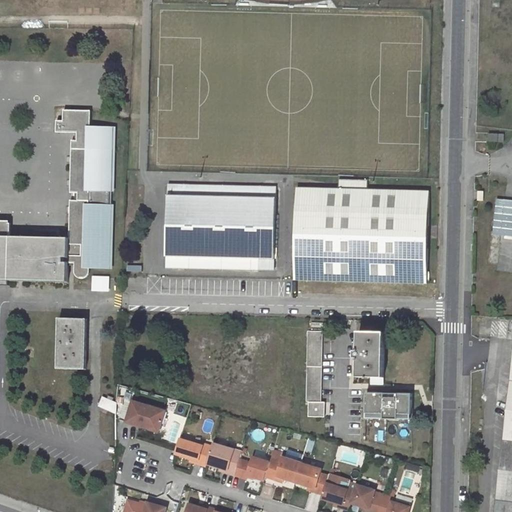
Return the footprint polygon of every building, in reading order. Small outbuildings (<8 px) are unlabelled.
[(9,281),(68,282),(68,266),(69,263),(75,263),(75,266),(75,271),(75,274),(76,276),(78,278),(82,279),(84,279),(86,278),(88,276),(89,275),(89,273),(90,264),(92,264),(92,266),(110,266),(114,130),(90,130),(91,111),(63,110),(63,121),(56,121),(56,133),(78,133),(78,141),(72,140),(72,157),(73,157),(73,187),(71,187),(71,193),(78,193),(78,201),(70,200),(70,207),(72,207),(71,237),(69,237),(69,238),(11,236),(0,236),(0,285),(9,286),(9,281)] [(504,134),(488,133),(488,141),(504,142),(504,134)] [(430,192),(368,190),(369,181),(339,179),(339,189),(298,189),(296,280),(428,284),(430,192)] [(167,267),(274,270),(275,259),(276,259),(277,188),(169,185),(167,267)] [(491,263),(511,265),(511,194),(505,194),(504,200),(498,199),(491,263)] [(11,223),(0,223),(0,236),(11,236),(11,223)] [(93,276),(93,292),(111,292),(111,276),(93,276)] [(86,351),(73,351),(74,318),(59,318),(58,369),(86,370),(86,351)] [(74,318),(73,351),(86,351),(87,319),(74,318)] [(299,401),(299,415),(309,416),(309,417),(325,417),(326,402),(322,402),(323,332),(308,331),(307,401),(299,401)] [(358,358),(358,377),(371,378),(384,378),(385,333),(359,333),(358,351),(355,351),(355,358),(358,358)] [(511,511),(511,380),(496,511),(511,511)] [(413,394),(367,393),(366,414),(384,415),(384,419),(399,420),(399,415),(412,416),(413,394)] [(118,403),(113,401),(114,398),(109,396),(108,399),(104,397),(100,405),(117,413),(118,403)] [(133,404),(128,422),(143,427),(143,424),(150,426),(161,429),(167,411),(148,405),(148,408),(133,404)] [(409,436),(409,421),(401,421),(400,436),(409,436)] [(204,446),(182,440),(178,450),(177,454),(192,458),(199,461),(198,464),(207,466),(207,464),(213,447),(204,444),(204,446)] [(213,447),(207,464),(220,468),(229,470),(228,473),(236,475),(240,460),(243,452),(214,444),(213,447)] [(252,464),(240,460),(236,475),(248,479),(249,476),(265,480),(266,477),(270,463),(254,458),(252,464)] [(270,463),(266,477),(276,480),(277,477),(285,479),(296,482),(302,464),(283,458),(281,462),(271,459),(270,463)] [(302,464),(296,482),(309,487),(316,489),(315,492),(323,495),(329,478),(321,475),(322,470),(302,464)] [(329,478),(323,495),(322,499),(335,503),(343,505),(342,508),(350,511),(352,503),(357,486),(350,483),(348,491),(344,490),(347,480),(334,476),(335,471),(331,470),(329,478)] [(375,491),(357,486),(352,503),(361,506),(369,509),(368,511),(369,511),(380,511),(381,511),(386,496),(375,493),(375,491)] [(382,511),(409,511),(413,500),(397,495),(396,499),(386,496),(381,511),(382,511)] [(142,503),(130,499),(126,511),(166,511),(168,508),(150,502),(149,503),(148,505),(142,503)]
